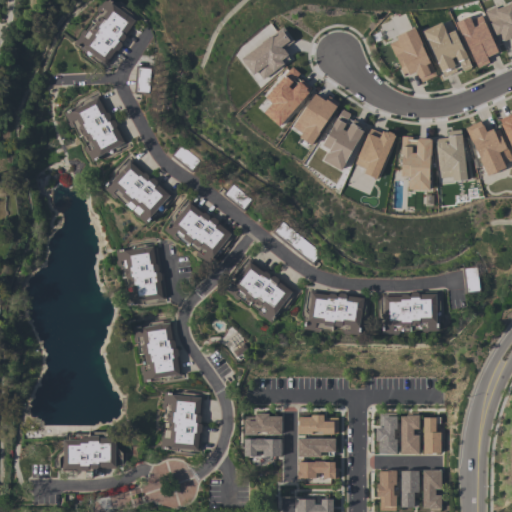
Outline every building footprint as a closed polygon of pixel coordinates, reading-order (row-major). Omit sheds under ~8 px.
[(95,9),(98,5),(99,5),(102,0),(110,0),(113,2),(119,1),(139,16),(120,42),(122,44),(102,70),(81,55),(81,50),(73,44),(79,35),(79,34),(82,30),(84,30),(85,31),(91,22),(90,21),(97,11),(95,9)] [(496,42),(508,38),(511,47),(511,0),(483,11),(496,42)] [(455,21),(474,68),(487,63),(485,57),(496,52),(480,15),(469,20),(467,16),(455,21)] [(422,29),(440,77),(457,71),(457,72),(469,68),(455,29),(444,33),(440,22),(422,29)] [(257,81),(289,59),(281,49),(292,41),(282,27),(239,56),(257,81)] [(432,76),(414,27),(393,35),(395,40),(388,42),(400,76),(414,71),(418,81),(432,76)] [(135,66),(149,67),(147,94),(133,92),(135,66)] [(263,98),(269,103),(261,113),(278,127),(309,88),(299,79),(291,89),(287,86),(297,73),(289,66),(263,98)] [(290,126),(300,133),(297,137),(309,145),(336,103),(326,96),(323,100),(312,93),(290,126)] [(87,153),(84,152),(83,149),(84,147),(85,146),(80,136),(78,137),(72,127),(73,126),(70,121),(68,122),(63,112),(71,108),(71,110),(99,95),(111,120),(114,120),(125,141),(101,154),(101,155),(102,155),(103,156),(92,162),(87,153)] [(511,155),(511,108),(511,109),(511,112),(511,113),(498,119),(511,155)] [(320,145),(327,149),(321,160),(340,170),(363,126),(346,117),(348,113),(339,109),(320,145)] [(464,127),(482,174),(510,163),(496,127),(483,133),(478,121),(464,127)] [(392,136),(368,126),(352,163),(364,168),(361,173),(374,179),(392,136)] [(465,179),(458,129),(445,131),(446,137),(433,139),(438,177),(450,176),(450,181),(465,179)] [(428,138),(399,138),(399,176),(406,176),(406,190),(428,190),(428,138)] [(170,156),(179,145),(199,161),(190,172),(170,156)] [(146,224),(138,217),(136,217),(133,214),(133,212),(134,211),(126,204),(125,205),(116,197),(114,198),(112,198),(109,196),(109,194),(102,187),(110,178),(111,179),(129,159),(150,178),(152,178),(170,194),(152,214),(154,215),(146,224)] [(221,195),(230,183),(250,199),(240,210),(221,195)] [(208,264),(200,258),(199,258),(196,255),(195,253),(196,251),(187,245),(187,246),(177,239),(176,240),(175,241),(171,237),(171,236),(163,229),(170,220),(172,221),(188,201),(210,217),(212,217),(231,232),(215,253),(216,254),(208,264)] [(280,221),(320,253),(311,265),(271,232),(280,221)] [(124,248),(124,250),(153,246),(158,272),(160,273),(163,298),(134,303),(134,305),(127,306),(123,278),(121,278),(119,266),(117,266),(115,250),(124,248)] [(270,323),(262,316),(260,316),(257,314),(257,312),(258,310),(249,304),(248,305),(238,299),(238,300),(236,300),(232,298),(232,296),(223,289),(229,282),(230,283),(249,259),(271,276),(273,276),(292,290),(276,312),(278,313),(270,323)] [(461,267),(475,265),(478,291),(464,292),(461,267)] [(359,335),(348,333),(348,334),(343,334),(342,333),(342,330),(331,330),(331,331),(319,330),(319,331),(318,332),(314,331),(312,330),(302,329),(304,316),(305,317),(306,317),(309,290),(337,294),(339,293),(362,296),(359,323),(361,323),(359,335)] [(438,331),(427,331),(426,332),(422,332),(421,330),(421,329),(410,329),(410,331),(398,332),(398,333),(396,334),(393,335),(392,333),(381,334),(380,321),(382,321),(381,295),(409,294),(411,292),(435,291),(435,318),(438,318),(438,331)] [(142,383),(140,371),(139,371),(138,367),(140,365),(141,365),(139,354),(138,354),(136,343),(137,343),(134,326),(140,325),(141,326),(170,322),(174,348),(176,349),(180,375),(151,379),(151,381),(142,383)] [(246,348),(236,356),(224,340),(234,332),(246,348)] [(161,431),(163,431),(164,421),(162,421),(163,409),(162,409),(160,407),(161,394),(166,394),(166,392),(171,393),(171,396),(199,398),(199,400),(201,400),(199,423),(201,425),(198,450),(167,447),(167,449),(160,449),(161,431)] [(375,454),(394,454),(394,413),(377,412),(377,427),(375,427),(375,454)] [(280,434),(265,434),(265,431),(255,431),(255,434),(243,434),(243,422),(242,422),(242,417),(253,417),(253,413),(267,413),(267,416),(280,416),(280,434)] [(310,416),(309,414),(322,414),(322,417),(337,417),(337,433),(321,433),(321,430),(311,430),(311,433),(296,433),(296,424),(297,424),(297,416),(310,416)] [(398,415),(398,454),(416,454),(417,415),(398,415)] [(421,453),(438,453),(438,431),(434,431),(433,417),(420,417),(421,453)] [(71,440),(71,433),(88,433),(88,432),(106,431),(106,438),(114,438),(114,453),(116,453),(116,468),(97,468),(92,471),(93,478),(84,479),(84,471),(81,471),(79,470),(60,471),(60,456),(62,456),(62,440),(71,440)] [(334,438),(334,451),(332,451),(332,455),(327,455),(327,451),(319,451),(319,456),(296,456),(296,437),(334,438)] [(280,455),(261,455),(261,450),(255,450),(255,455),(243,455),(243,438),(254,438),(262,438),(280,438),(280,455)] [(313,461),(313,460),(322,460),(322,461),(333,461),(333,467),(338,467),(338,477),(333,477),(333,478),(331,478),(330,478),(330,479),(326,479),(326,477),(322,477),(322,472),(314,472),(314,477),(298,477),(298,478),(296,478),(296,469),(296,461),(313,461)] [(377,470),(386,470),(395,469),(395,484),(392,484),(392,495),(395,494),(395,510),(379,510),(379,495),(375,495),(375,483),(378,483),(377,470)] [(421,469),(439,469),(439,488),(434,488),(434,494),(440,494),(440,508),(439,508),(439,511),(428,511),(428,508),(427,508),(427,507),(421,507),(421,469)] [(399,470),(417,470),(417,491),(412,491),(412,500),(417,500),(417,507),(411,507),(411,506),(399,506),(399,470)] [(294,511),(294,498),(313,498),(313,504),(319,504),(319,498),(331,498),(331,511),(294,511)]
